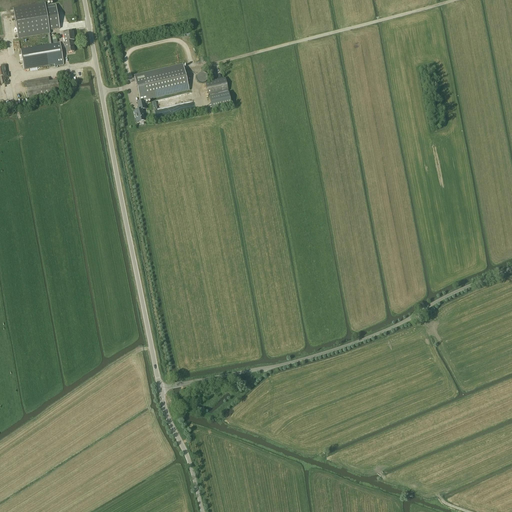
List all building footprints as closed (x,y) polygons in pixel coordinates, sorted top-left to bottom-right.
[(13,10),(18,38),(49,33),(49,31),(59,29),(56,5),(45,7),(45,5),(13,10)] [(74,52),(72,41),(74,40),(73,32),(63,34),(66,53),(74,52)] [(54,65),(54,66),(63,65),(60,43),(20,50),(24,70),(54,65)] [(136,86),(140,101),(140,102),(144,101),(189,90),(185,75),(182,64),(134,76),(136,86)] [(228,91),(225,78),(205,83),(208,96),(228,91)] [(192,93),(178,96),(180,104),(194,101),(192,93)] [(228,93),(209,97),(212,110),(231,106),(228,93)] [(145,109),(144,101),(140,102),(140,101),(137,102),(138,110),(134,111),(136,123),(145,121),(142,109),(145,109)]
